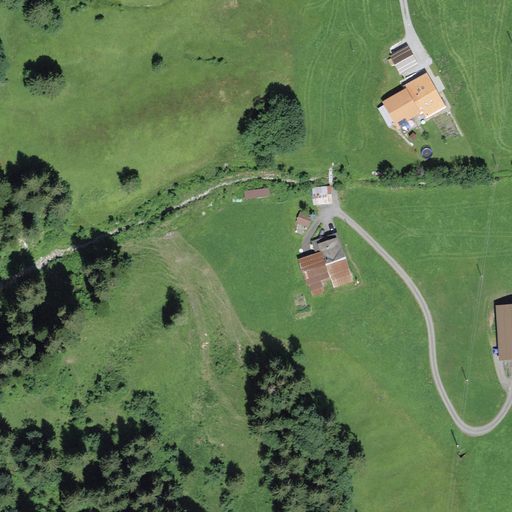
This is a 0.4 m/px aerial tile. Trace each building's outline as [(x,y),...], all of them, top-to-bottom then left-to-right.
[(413,48),(399,56),(407,70),(420,62),(413,48)] [(407,123),(405,120),(423,110),(427,117),(444,108),(437,96),(434,97),(430,88),(432,87),(426,76),(410,85),(413,91),(407,94),(405,91),(385,103),(386,105),(380,109),(389,126),(396,122),(399,127),(407,123)] [(269,186),(244,190),(245,198),(270,194),(269,186)] [(314,189),(315,204),(330,202),(329,187),(314,189)] [(307,225),(310,217),(309,217),(300,214),(297,221),(307,225)] [(319,257),(325,275),(332,273),(337,286),(352,281),(348,272),(346,273),(341,258),(344,257),(336,235),(314,243),(318,254),(319,257)] [(325,275),(319,257),(318,254),(303,259),(300,260),(313,294),(321,291),(318,280),(326,277),(325,275)] [(505,341),(506,356),(511,355),(511,309),(503,310),(505,341)]
